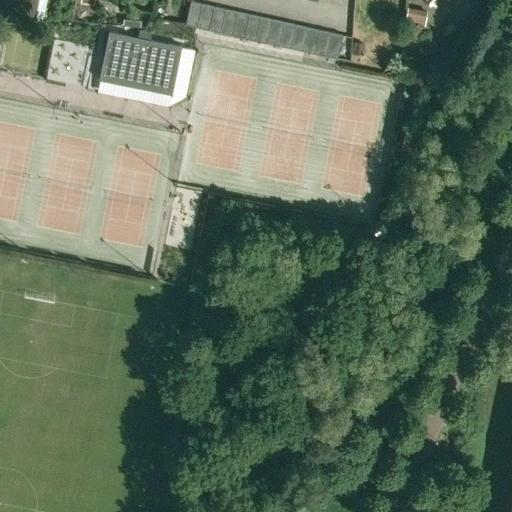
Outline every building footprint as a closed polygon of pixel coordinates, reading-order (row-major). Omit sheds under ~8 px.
[(0,0),(0,13),(34,20),(36,9),(38,0),(0,0)] [(185,25),(197,27),(202,4),(190,1),(185,25)] [(202,4),(197,27),(208,30),(214,6),(202,4)] [(208,30),(220,32),(225,9),(214,6),(208,30)] [(426,11),(407,8),(405,21),(424,24),(426,11)] [(220,32),(232,35),(237,12),(225,9),(220,32)] [(232,35),(243,38),(249,14),(237,12),(232,35)] [(260,17),(249,14),(243,38),(255,40),(260,17)] [(272,19),(260,17),(255,40),(267,43),(272,19)] [(283,22),(272,19),(267,43),(278,46),(283,22)] [(295,25),(283,22),(278,46),(290,48),(295,25)] [(307,27),(295,25),(290,48),(302,51),(307,27)] [(318,30),(307,27),(302,51),(313,53),(318,30)] [(180,61),(183,45),(182,45),(132,34),(127,33),(125,33),(110,30),(101,79),(132,85),(149,89),(163,92),(173,94),(178,68),(180,61)] [(330,32),(318,30),(313,53),(325,56),(330,32)] [(342,35),(330,32),(325,56),(337,58),(342,35)]
